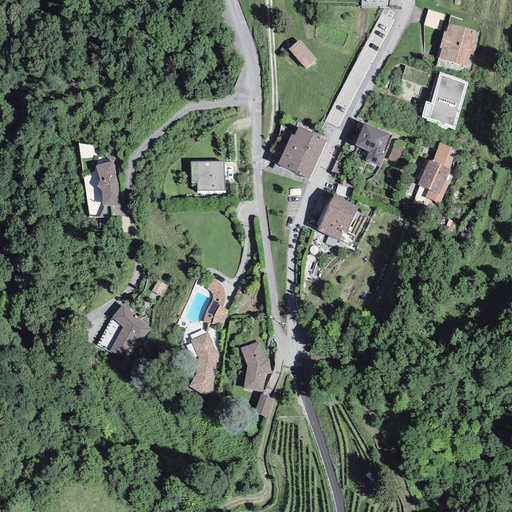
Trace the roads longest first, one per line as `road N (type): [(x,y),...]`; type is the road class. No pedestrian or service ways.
road 1 (residential): [(409,0),(298,225),(290,355)]
road 2 (residential): [(233,0),(253,59),(259,205),(278,335),(290,355)]
road 3 (track): [(290,355),(267,426),(264,470),(275,488),(210,511)]
road 4 (unclassified): [(290,355),(340,511)]
